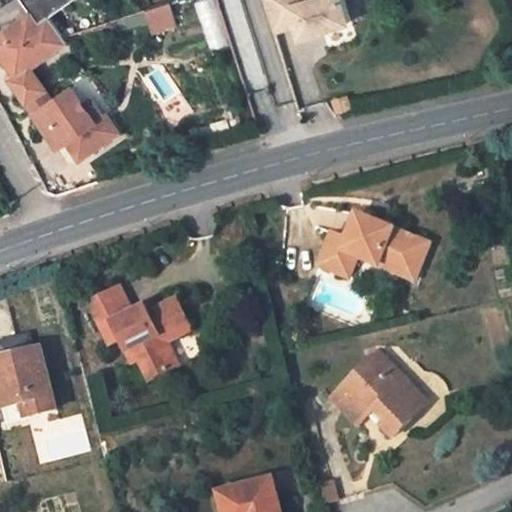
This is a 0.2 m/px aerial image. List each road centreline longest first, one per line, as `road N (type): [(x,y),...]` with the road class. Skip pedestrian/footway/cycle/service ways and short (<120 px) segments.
road 1 (tertiary): [(511,105),(274,165),(42,236)]
road 2 (unknown): [(274,165),(239,0)]
